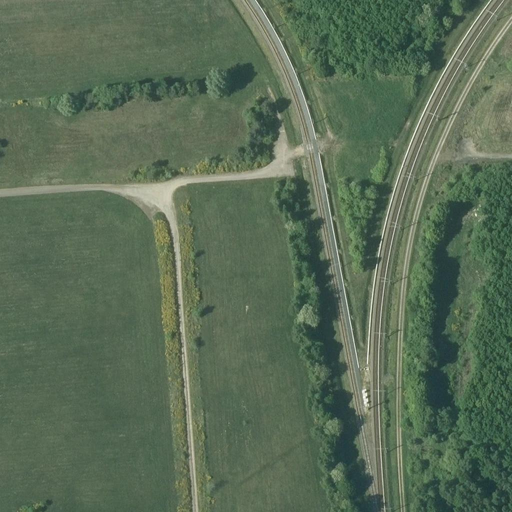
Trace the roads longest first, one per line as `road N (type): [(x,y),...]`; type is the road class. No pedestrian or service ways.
road 1 (track): [(403,511),(406,267)]
road 2 (track): [(415,222),(450,123),(511,21)]
